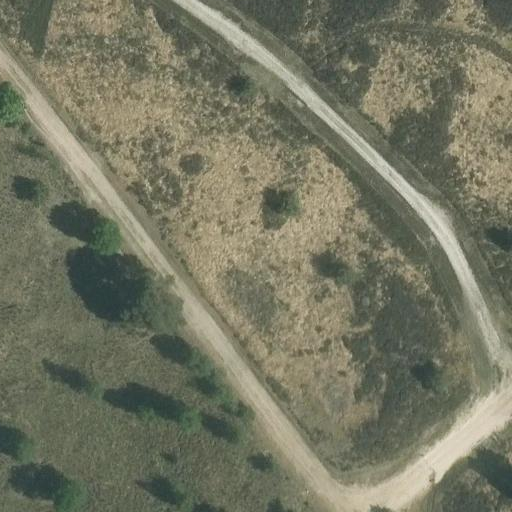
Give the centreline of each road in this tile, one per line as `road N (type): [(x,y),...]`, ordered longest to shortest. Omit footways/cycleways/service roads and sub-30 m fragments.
road 1 (track): [(176,0),(286,81),(441,237),(511,383)]
road 2 (track): [(511,388),(394,511)]
